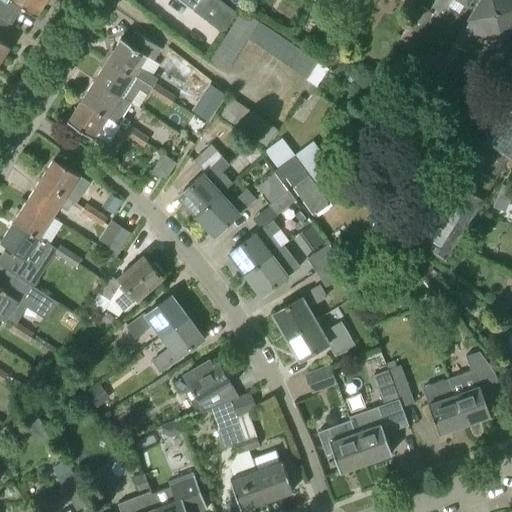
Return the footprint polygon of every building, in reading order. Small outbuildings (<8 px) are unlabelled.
[(0,0),(0,13),(13,22),(22,8),(35,16),(45,0),(0,0)] [(182,0),(181,2),(192,10),(199,0),(182,0)] [(199,0),(192,10),(202,18),(215,0),(199,0)] [(227,6),(218,0),(215,0),(202,18),(212,26),(227,6)] [(434,0),(431,6),(441,13),(446,6),(458,13),(466,0),(434,0)] [(511,1),(509,0),(481,0),(469,21),(464,29),(462,28),(446,55),(439,51),(432,63),(452,75),(470,46),(485,55),(490,46),(495,49),(500,40),(499,39),(511,17),(511,1)] [(417,36),(432,13),(419,5),(404,27),(417,36)] [(212,26),(223,34),(236,13),(227,6),(212,26)] [(247,39),(258,22),(241,11),(225,36),(242,47),(247,39)] [(0,62),(10,47),(1,41),(13,22),(0,13),(0,62)] [(267,28),(258,22),(247,39),(256,45),(267,28)] [(275,33),(267,28),(256,45),(264,50),(275,33)] [(107,57),(151,86),(152,86),(154,82),(157,78),(139,67),(146,56),(153,61),(161,48),(136,33),(129,44),(119,38),(107,57)] [(284,39),(275,33),(264,50),(272,56),(284,39)] [(242,47),(225,36),(220,44),(237,55),(242,47)] [(292,45),(284,39),(272,56),(281,62),(292,45)] [(237,55),(220,44),(215,52),(232,63),(237,55)] [(301,50),(292,45),(281,62),(289,67),(301,50)] [(309,56),(301,50),(289,67),(298,73),(309,56)] [(232,63),(215,52),(209,60),(227,71),(232,63)] [(317,62),(309,56),(298,73),(306,79),(317,62)] [(148,93),(149,92),(150,90),(149,90),(151,86),(107,57),(94,78),(131,102),(139,90),(147,95),(148,93)] [(337,79),(331,75),(325,84),(331,87),(337,79)] [(81,99),(118,123),(131,102),(94,78),(81,99)] [(149,90),(150,90),(149,92),(158,98),(164,89),(154,82),(152,86),(151,86),(149,90)] [(226,95),(209,84),(191,110),(208,122),(226,95)] [(175,96),(164,89),(158,98),(169,105),(173,100),(175,96)] [(484,195),(509,155),(511,157),(511,90),(482,139),(454,179),(452,178),(413,241),(445,261),(486,196),(484,195)] [(240,104),(231,98),(219,115),(228,122),(240,104)] [(94,138),(108,146),(121,125),(118,123),(81,99),(67,122),(94,139),(94,138)] [(240,104),(228,122),(238,128),(250,111),(240,104)] [(250,111),(238,128),(247,134),(259,117),(250,111)] [(259,117),(247,134),(256,141),(268,123),(259,117)] [(425,126),(416,120),(407,133),(416,139),(425,126)] [(265,147),(277,130),(268,123),(256,141),(265,147)] [(122,133),(131,139),(137,130),(128,124),(125,128),(122,133)] [(142,146),(145,140),(148,136),(137,130),(131,139),(142,146)] [(264,151),(270,160),(288,147),(282,138),(264,151)] [(294,155),(276,168),(274,170),(282,180),(285,178),(313,216),(329,204),(329,203),(347,189),(313,141),(294,155)] [(230,182),(221,172),(229,165),(221,156),(210,144),(193,160),(204,172),(177,196),(194,214),(220,191),(230,182)] [(450,157),(434,145),(425,156),(441,168),(450,157)] [(288,147),(270,160),(276,168),(294,155),(288,147)] [(162,154),(150,172),(164,181),(176,163),(162,154)] [(53,159),(41,179),(67,195),(79,176),(53,159)] [(418,167),(404,186),(422,198),(441,171),(427,160),(421,169),(418,167)] [(262,195),(261,195),(267,202),(285,188),(280,181),(282,180),(274,170),(272,171),(274,173),(256,187),(262,195)] [(66,197),(67,195),(41,179),(27,200),(54,216),(60,206),(67,211),(73,201),(66,197)] [(511,184),(502,181),(494,203),(511,209),(511,207),(511,184)] [(246,188),(231,202),(220,191),(194,214),(214,236),(240,212),(255,198),(246,188)] [(267,202),(276,215),(295,200),(287,190),(285,188),(267,202)] [(54,216),(27,200),(15,220),(41,236),(54,216)] [(91,218),(97,209),(86,201),(80,211),(91,218)] [(102,223),(107,216),(97,209),(91,218),(101,226),(102,223)] [(99,238),(108,243),(121,223),(112,217),(99,238)] [(0,242),(0,243),(26,260),(40,269),(53,247),(40,238),(41,236),(15,220),(0,242)] [(279,230),(272,220),(256,232),(255,232),(228,253),(243,273),(279,246),(271,236),(279,230)] [(105,248),(116,255),(132,230),(121,223),(108,243),(105,248)] [(370,255),(356,236),(337,250),(351,269),(370,255)] [(64,260),(70,250),(59,243),(53,253),(64,260)] [(328,244),(306,258),(314,271),(336,256),(328,244)] [(288,275),(299,267),(283,245),(280,248),(279,246),(243,273),(260,296),(289,276),(288,275)] [(74,267),(81,257),(70,250),(64,260),(74,267)] [(27,265),(12,255),(6,252),(0,260),(0,265),(18,277),(26,282),(34,269),(27,265)] [(143,256),(117,278),(116,279),(109,275),(97,294),(124,311),(136,300),(135,300),(162,277),(143,256)] [(314,271),(325,287),(349,272),(338,257),(337,258),(336,256),(314,271)] [(398,282),(418,273),(413,261),(393,270),(398,282)] [(26,282),(17,296),(49,316),(57,302),(26,282)] [(272,314),(285,336),(315,318),(309,308),(327,297),(320,286),(303,296),(302,296),(272,314)] [(16,299),(5,292),(6,291),(0,287),(0,317),(4,320),(16,299)] [(150,326),(159,337),(186,316),(171,295),(126,328),(134,338),(150,326)] [(202,339),(186,316),(159,337),(167,348),(151,360),(159,372),(177,359),(176,358),(202,339)] [(13,318),(8,326),(18,333),(23,325),(13,318)] [(341,321),(323,331),(315,318),(285,336),(299,361),(327,344),(333,355),(354,343),(341,321)] [(23,325),(18,333),(29,340),(33,332),(23,325)] [(448,378),(465,424),(490,415),(480,387),(497,381),(494,373),(479,351),(465,356),(470,370),(448,378)] [(238,397),(229,382),(230,381),(218,361),(212,365),(209,360),(182,376),(183,377),(172,383),(178,393),(183,390),(196,412),(210,407),(231,400),(238,397)] [(386,364),(388,370),(396,366),(394,361),(386,364)] [(402,407),(414,403),(400,365),(396,366),(388,370),(402,407)] [(335,381),(330,367),(306,376),(311,390),(335,381)] [(408,423),(402,407),(388,370),(369,377),(373,388),(376,387),(383,405),(350,416),(352,423),(366,463),(392,453),(384,432),(408,423)] [(67,376),(60,381),(64,387),(71,383),(67,376)] [(25,386),(11,378),(9,382),(7,386),(20,394),(25,386)] [(465,424),(448,378),(421,388),(438,434),(465,424)] [(107,398),(105,396),(98,388),(88,397),(96,407),(107,398)] [(250,393),(238,397),(231,400),(248,449),(249,450),(259,446),(247,412),(256,409),(250,393)] [(248,449),(231,400),(210,407),(218,429),(228,426),(234,443),(238,452),(248,449)] [(178,420),(160,427),(162,434),(170,438),(183,432),(178,420)] [(351,423),(350,420),(318,432),(326,455),(333,452),(341,473),(366,463),(352,423),(351,423)] [(279,460),(275,450),(252,458),(256,470),(267,500),(293,490),(281,460),(279,460)] [(64,462),(52,469),(76,510),(88,503),(64,462)] [(267,500),(256,470),(230,480),(242,510),(267,500)] [(197,511),(206,509),(192,472),(167,481),(169,487),(151,494),(158,511),(197,511)] [(138,491),(148,488),(142,473),(133,477),(138,491)] [(120,511),(158,511),(151,494),(150,494),(148,489),(117,502),(120,511)]
